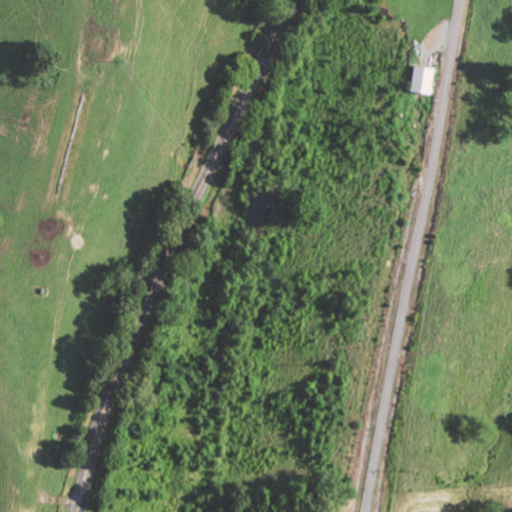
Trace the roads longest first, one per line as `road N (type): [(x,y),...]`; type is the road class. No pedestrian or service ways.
road 1 (secondary): [(77,511),(103,414),(161,267),(293,0)]
road 2 (residential): [(366,511),(459,0)]
